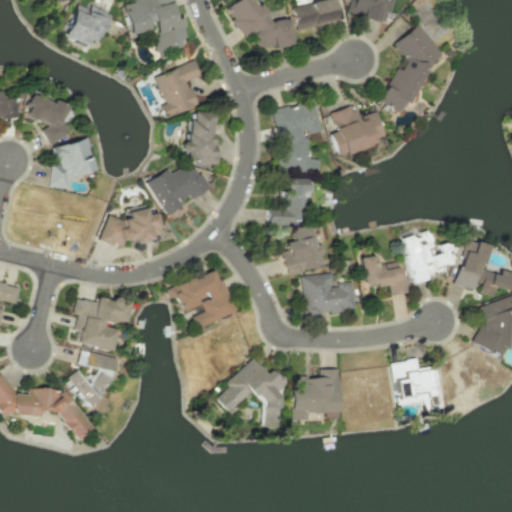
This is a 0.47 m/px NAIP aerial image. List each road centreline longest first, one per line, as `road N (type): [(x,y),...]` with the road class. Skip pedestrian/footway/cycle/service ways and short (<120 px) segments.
road 1 (residential): [(197,0),(241,87),(251,127),(247,174),(228,217),(183,258),(141,273),(96,274),(0,250)]
road 2 (residential): [(216,232),(250,268),(279,335),(374,339),(439,323)]
road 3 (residential): [(241,87),(359,58)]
